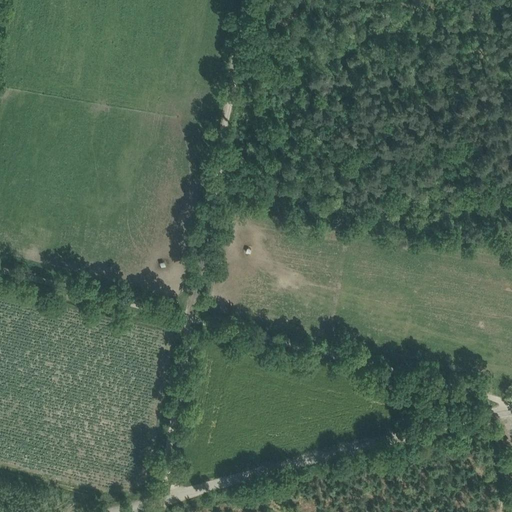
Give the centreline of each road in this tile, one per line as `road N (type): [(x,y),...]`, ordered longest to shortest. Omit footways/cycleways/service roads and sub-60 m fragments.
road 1 (tertiary): [(115,511),(507,409)]
road 2 (track): [(176,310),(197,247),(239,0)]
road 3 (track): [(160,511),(188,345),(176,310)]
road 4 (unclassified): [(176,310),(0,269)]
